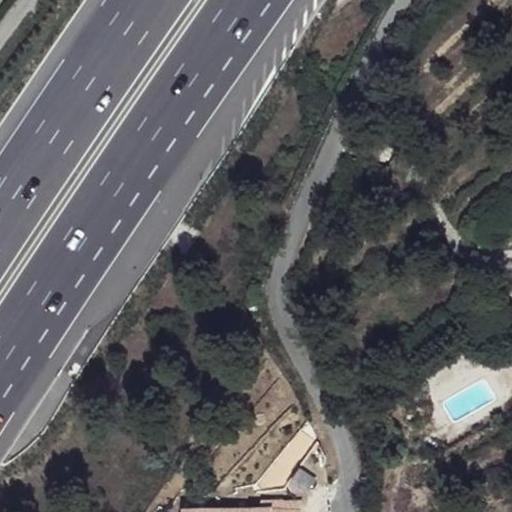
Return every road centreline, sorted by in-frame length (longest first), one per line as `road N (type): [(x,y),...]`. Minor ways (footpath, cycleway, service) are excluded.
road 1 (unclassified): [(360,511),(312,343),(285,289),(306,212),(423,0)]
road 2 (motorway): [(0,350),(237,0)]
road 3 (motorway): [(152,0),(0,219)]
